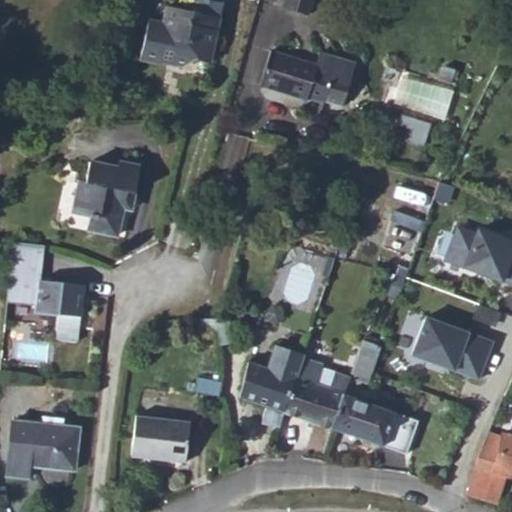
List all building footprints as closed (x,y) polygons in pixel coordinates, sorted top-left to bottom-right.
[(220,16),(223,2),(214,0),(197,0),(195,10),(220,16)] [(308,14),(312,0),(286,0),(285,7),(308,14)] [(162,59),(177,62),(180,68),(182,69),(196,60),(211,63),(220,16),(195,10),(166,4),(162,22),(147,19),(139,59),(161,64),(162,59)] [(306,101),(307,99),(322,103),(323,101),(340,105),(354,62),(320,52),(316,64),(270,50),(259,87),(306,101)] [(180,68),(177,62),(162,59),(161,64),(180,68)] [(383,131),(398,132),(400,110),(385,108),(383,131)] [(405,111),(397,135),(425,144),(433,121),(405,111)] [(76,211),(91,215),(91,217),(95,218),(93,230),(118,235),(124,208),(126,198),(133,199),(140,164),(118,159),(116,166),(89,161),(84,182),(82,182),(76,211)] [(76,181),(69,212),(91,217),(91,215),(76,211),(82,182),(76,181)] [(130,210),(133,199),(126,198),(124,208),(130,210)] [(511,236),(485,226),(479,241),(459,233),(449,258),(511,282),(511,236)] [(77,339),(84,282),(42,277),(44,246),(13,240),(6,299),(37,302),(36,310),(58,313),(56,337),(77,339)] [(247,293),(250,280),(260,283),(263,276),(248,271),(250,264),(244,262),(235,288),(247,293)] [(256,296),(260,283),(250,280),(247,293),(256,296)] [(430,317),(416,354),(480,377),(494,340),(430,317)] [(375,362),(381,344),(362,339),(350,371),(369,378),(375,362)] [(284,410),(302,354),(303,352),(276,342),(267,367),(248,360),(237,393),(263,403),(258,415),(280,422),(284,410)] [(331,426),(343,392),(316,382),(323,362),(302,354),(284,410),(331,426)] [(222,381),(196,375),(194,381),(187,380),(186,386),(192,387),(194,389),(198,390),(199,392),(208,393),(209,394),(219,396),(219,393),(222,381)] [(405,452),(417,420),(396,412),(395,410),(343,392),(331,426),(405,452)] [(184,461),(189,420),(135,413),(130,455),(184,461)] [(28,475),(29,462),(74,467),(78,427),(12,419),(6,472),(28,475)] [(497,505),(507,474),(511,474),(511,433),(500,431),(498,434),(488,429),(464,494),(497,505)]
